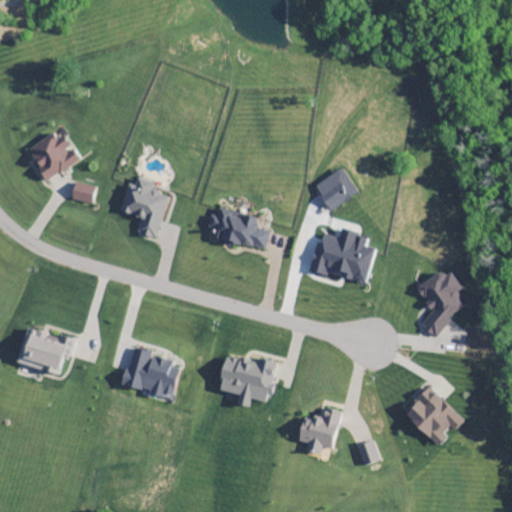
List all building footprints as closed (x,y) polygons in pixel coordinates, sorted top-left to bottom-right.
[(26,151),(45,183),(79,163),(71,149),(71,150),(63,138),(55,142),(51,136),(26,151)] [(328,212),(356,197),(342,171),(314,186),(328,212)] [(155,241),(168,198),(150,193),(153,185),(136,181),(134,187),(127,185),(119,214),(140,220),(135,235),(155,241)] [(92,206),(94,188),(73,185),(71,203),(92,206)] [(310,272),(364,287),(374,251),(364,249),(367,239),(341,232),(339,240),(320,235),(310,272)] [(416,289),(425,304),(424,305),(432,317),(421,324),(430,339),(450,327),(446,320),(463,309),(455,295),(461,291),(450,274),(443,279),(440,274),(416,289)] [(16,367),(57,377),(66,339),(59,337),(58,340),(25,332),(16,367)] [(122,388),(149,394),(148,398),(170,403),(177,371),(169,370),(171,363),(149,358),(150,354),(131,350),(122,388)] [(274,368),(225,357),(217,393),(237,397),(235,407),(247,410),(249,401),(264,405),(265,397),(268,397),(274,368)] [(453,433),(463,423),(429,390),(403,416),(436,447),(452,431),(453,433)] [(297,444),(306,446),(305,453),(320,456),(321,449),(331,451),(339,414),(324,410),(322,420),(312,418),(311,423),(302,421),(297,444)] [(362,468),(380,463),(374,443),(356,448),(362,468)]
